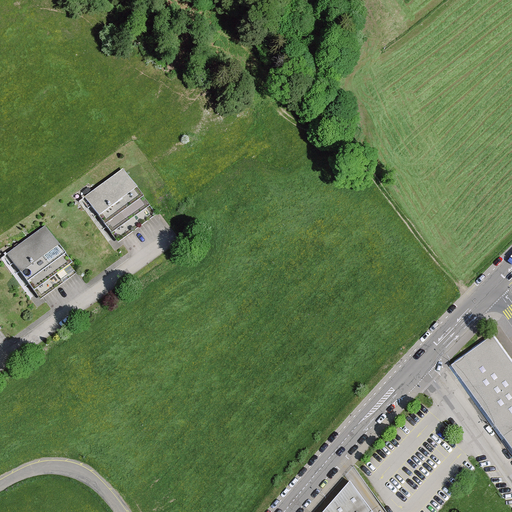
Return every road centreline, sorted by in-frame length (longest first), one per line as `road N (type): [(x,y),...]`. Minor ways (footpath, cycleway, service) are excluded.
road 1 (unclassified): [(419,361),(283,511)]
road 2 (residential): [(158,242),(0,361)]
road 3 (unclassified): [(419,361),(511,482)]
road 4 (residential): [(0,484),(41,466),(68,468),(95,480),(119,511)]
road 5 (unclassified): [(511,265),(419,361)]
